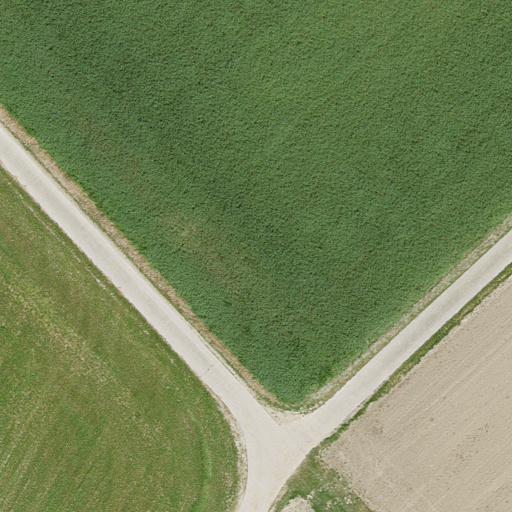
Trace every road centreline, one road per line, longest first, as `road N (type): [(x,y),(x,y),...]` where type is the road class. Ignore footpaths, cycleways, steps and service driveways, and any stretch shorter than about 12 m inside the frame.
road 1 (track): [(0,143),(284,451)]
road 2 (track): [(511,243),(284,451),(248,511)]
